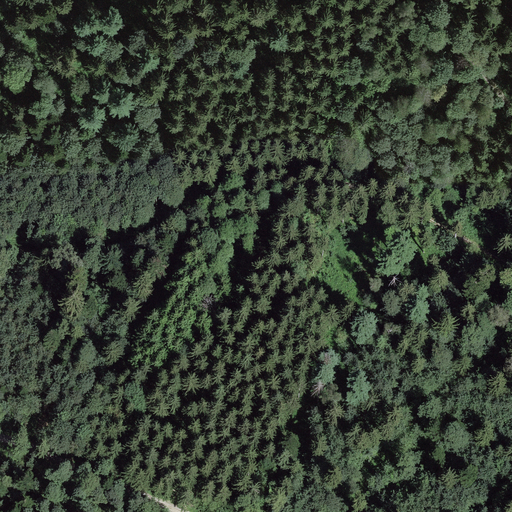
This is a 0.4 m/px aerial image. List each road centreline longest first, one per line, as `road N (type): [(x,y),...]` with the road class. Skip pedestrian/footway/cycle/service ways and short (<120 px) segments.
road 1 (track): [(511,268),(434,219),(371,195),(313,187),(239,186),(177,227),(106,254),(48,252),(0,239)]
road 2 (track): [(0,444),(176,511)]
road 3 (track): [(425,0),(511,107)]
